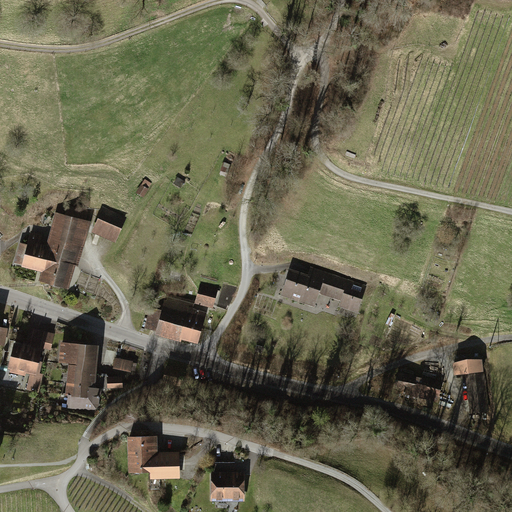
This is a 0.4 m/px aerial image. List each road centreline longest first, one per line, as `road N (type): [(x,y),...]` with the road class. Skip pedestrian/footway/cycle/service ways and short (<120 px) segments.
road 1 (track): [(511,212),(341,173),(318,149),(323,58),(294,47),(245,0)]
road 2 (residential): [(204,359),(248,270),(248,184),(283,124),(297,70),(294,47)]
road 3 (track): [(387,511),(334,472),(190,428),(125,425),(86,454)]
road 4 (track): [(220,0),(85,49),(0,44)]
road 5 (residential): [(0,293),(204,359)]
road 6 (residential): [(341,395),(371,373),(511,339)]
road 7 (residential): [(341,395),(511,447)]
road 8 (residential): [(204,359),(341,395)]
